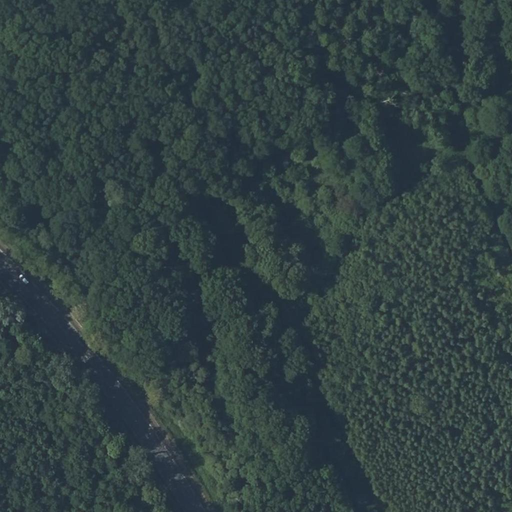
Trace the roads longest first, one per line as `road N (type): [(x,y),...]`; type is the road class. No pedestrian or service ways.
road 1 (track): [(511,255),(465,157),(371,207),(299,319),(384,511)]
road 2 (secondary): [(193,511),(147,437),(0,263)]
